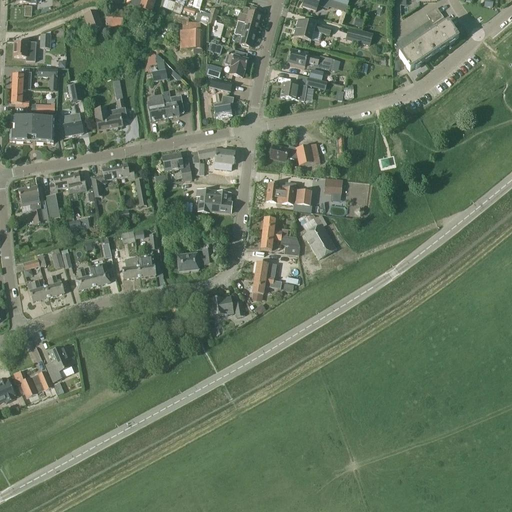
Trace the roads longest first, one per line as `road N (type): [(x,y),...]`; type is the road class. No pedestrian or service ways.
road 1 (tertiary): [(0,499),(368,290),(511,180)]
road 2 (residential): [(0,175),(251,130)]
road 3 (residential): [(251,130),(396,101),(480,37)]
road 4 (residential): [(224,280),(19,330)]
road 5 (residential): [(19,330),(0,175)]
road 6 (residential): [(224,280),(238,242),(251,130)]
road 7 (residential): [(251,130),(277,8)]
